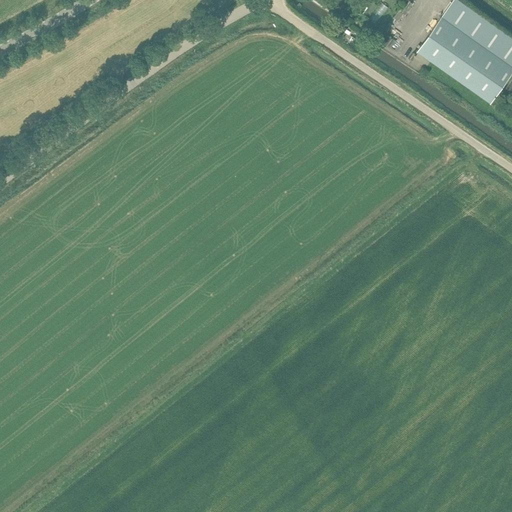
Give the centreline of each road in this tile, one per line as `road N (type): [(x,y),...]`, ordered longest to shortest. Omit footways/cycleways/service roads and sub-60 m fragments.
road 1 (unclassified): [(0,184),(148,73),(274,0)]
road 2 (unclassified): [(511,170),(280,13),(276,0)]
